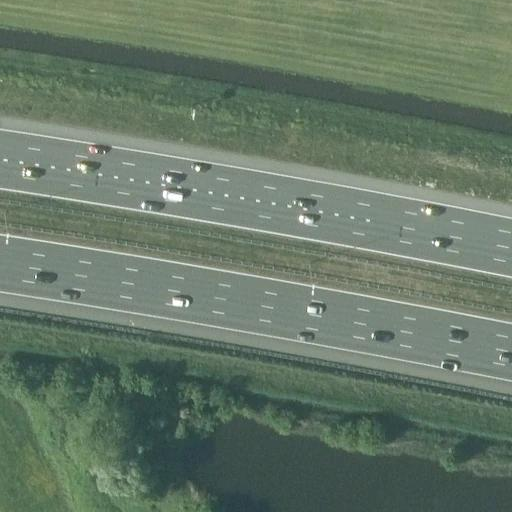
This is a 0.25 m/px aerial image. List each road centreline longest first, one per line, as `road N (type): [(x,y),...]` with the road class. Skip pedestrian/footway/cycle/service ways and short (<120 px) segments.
road 1 (motorway): [(511,247),(0,157)]
road 2 (motorway): [(0,261),(511,349)]
